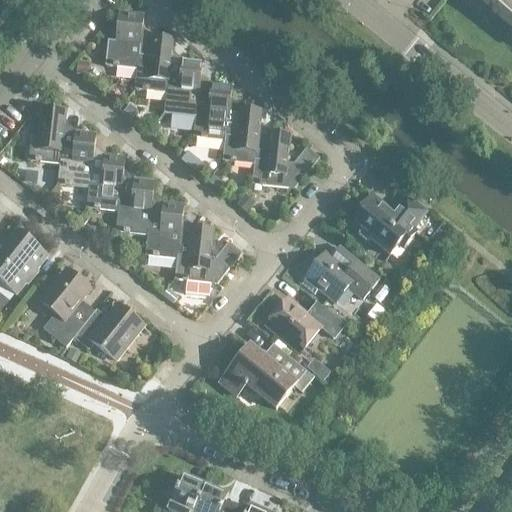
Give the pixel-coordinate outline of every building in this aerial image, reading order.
[(511,0),(479,0),(511,26),(511,0)] [(105,68),(137,72),(138,67),(150,68),(153,40),(142,38),(144,18),(119,15),(116,44),(108,43),(105,68)] [(173,42),(153,40),(150,68),(138,67),(137,72),(134,92),(166,95),(167,96),(167,90),(179,92),(180,79),(169,78),(173,42)] [(182,63),(180,79),(179,92),(167,90),(167,96),(166,95),(164,116),(195,120),(196,120),(196,115),(209,116),(212,87),(200,86),(203,66),(182,63)] [(232,90),(212,87),(209,116),(196,115),(196,120),(195,120),(193,140),(225,143),(225,144),(226,138),(238,140),(239,127),(228,126),(232,90)] [(28,164),(59,167),(60,167),(61,162),(73,163),(76,135),(64,134),(66,113),(42,111),(39,139),(30,138),(28,164)] [(241,111),(239,127),(238,140),(226,138),(225,144),(225,143),(222,164),(254,167),(255,167),(255,162),(267,164),(271,135),(259,134),(262,113),(241,111)] [(96,137),(76,135),(73,163),(61,162),(60,167),(59,167),(57,188),(89,191),(90,186),(102,187),(105,159),(94,157),(96,137)] [(291,137),(271,135),(267,164),(255,162),(255,167),(254,167),(252,188),(294,192),(320,161),(307,150),(294,167),(288,166),(291,137)] [(125,161),(105,159),(102,187),(90,186),(89,191),(87,211),(118,215),(119,215),(119,210),(131,211),(133,198),(121,197),(125,161)] [(134,182),(133,198),(131,211),(119,210),(119,215),(118,215),(116,235),(148,239),(149,234),(161,235),(164,206),(152,205),(154,185),(134,182)] [(371,242),(390,257),(390,258),(399,247),(404,250),(417,234),(413,231),(426,215),(406,198),(393,215),(372,198),(360,213),(364,216),(356,226),(363,231),(358,238),(368,246),(371,242)] [(184,208),(164,206),(161,235),(149,234),(148,239),(145,259),(177,263),(178,263),(178,258),(190,258),(193,230),(182,229),(184,208)] [(210,261),(210,257),(213,232),(193,230),(190,258),(178,258),(178,263),(177,263),(175,283),(217,288),(242,256),(229,245),(215,261),(210,261)] [(2,239),(0,241),(0,284),(15,297),(28,281),(32,281),(38,274),(36,272),(47,258),(21,237),(13,248),(2,239)] [(347,275),(325,257),(305,280),(336,305),(348,290),(363,302),(379,282),(357,264),(347,275)] [(66,351),(74,341),(83,330),(69,319),(90,293),(66,274),(41,305),(56,317),(43,332),(66,351)] [(333,341),(344,327),(317,305),(306,317),(288,302),(266,328),(297,353),(318,328),(333,341)] [(97,313),(83,330),(74,341),(89,353),(95,346),(116,363),(143,330),(121,312),(111,325),(97,313)] [(251,349),(220,386),(236,400),(246,388),(276,412),(295,389),(302,395),(314,380),(307,374),(274,347),(264,359),(251,349)] [(308,370),(326,382),(333,372),(315,360),(308,370)] [(184,477),(170,507),(167,511),(194,511),(206,487),(184,477)] [(221,511),(228,497),(206,487),(194,511),(221,511)]
